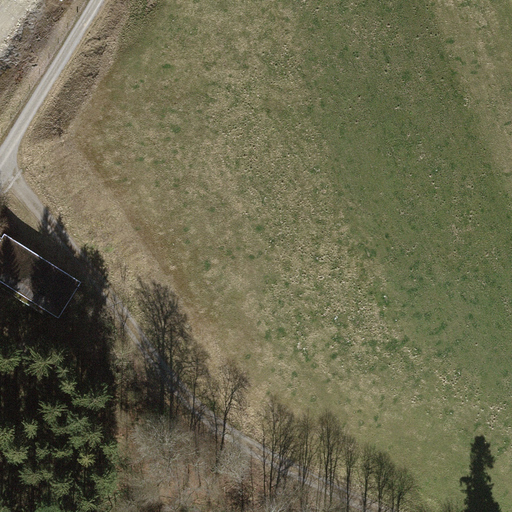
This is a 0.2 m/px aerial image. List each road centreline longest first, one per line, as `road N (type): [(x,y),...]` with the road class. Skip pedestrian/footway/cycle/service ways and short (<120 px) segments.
road 1 (track): [(373,511),(227,434),(177,391),(0,164)]
road 2 (track): [(0,156),(97,0)]
